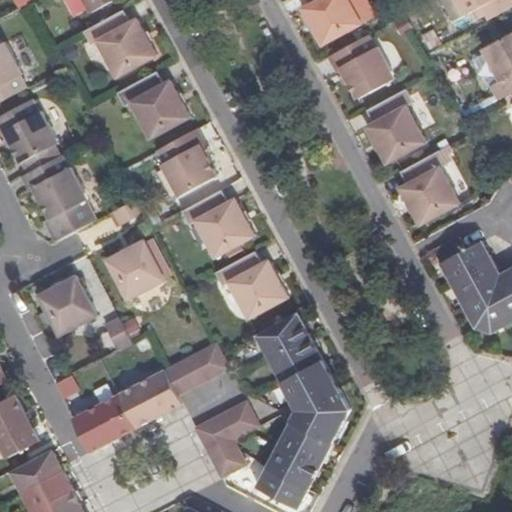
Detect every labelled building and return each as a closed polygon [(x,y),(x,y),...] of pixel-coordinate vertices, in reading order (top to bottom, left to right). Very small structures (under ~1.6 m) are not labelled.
[(118,0),(79,0),(88,15),(118,0)] [(350,0),(309,0),(312,5),(304,9),(325,46),(364,25),(350,0)] [(366,0),(350,0),(364,25),(377,18),(366,0)] [(456,0),(466,17),(483,8),(490,21),(511,9),(507,0),(456,0)] [(129,23),(122,12),(82,34),(89,46),(96,44),(115,79),(155,57),(134,19),(129,23)] [(511,34),(484,51),(502,81),(492,87),(500,101),(511,94),(511,34)] [(330,59),(338,74),(343,71),(350,83),(359,101),(395,82),(376,49),(373,49),(367,39),(330,59)] [(0,46),(0,104),(26,91),(19,79),(22,78),(3,44),(0,46)] [(344,85),(350,83),(343,71),(338,74),(344,85)] [(158,72),(115,95),(121,107),(129,104),(149,141),(192,119),(171,81),(165,84),(158,72)] [(414,106),(406,92),(367,112),(373,125),(369,128),(390,166),(430,144),(410,110),(414,106)] [(20,167),(55,147),(58,146),(41,115),(37,116),(30,102),(0,118),(0,137),(4,136),(20,167)] [(218,177),(207,157),(201,147),(206,144),(198,130),(157,152),(163,165),(160,167),(178,199),(218,177)] [(212,154),(206,144),(201,147),(207,157),(212,154)] [(20,167),(25,177),(61,159),(55,147),(20,167)] [(449,167),(441,153),(401,174),(409,187),(404,190),(425,228),(464,207),(443,170),(449,167)] [(33,192),(36,197),(75,178),(70,168),(67,170),(61,159),(25,177),(21,179),(28,194),(33,192)] [(75,178),(36,197),(39,203),(49,222),(88,202),(75,178)] [(231,205),(223,191),(178,215),(186,229),(196,224),(216,261),(257,239),(235,202),(231,205)] [(36,197),(31,199),(34,206),(39,203),(36,197)] [(137,202),(111,216),(117,227),(144,213),(137,202)] [(166,280),(144,242),(106,262),(128,300),(166,280)] [(511,327),(511,273),(506,276),(487,244),(469,253),(462,242),(440,255),(480,331),(496,336),(511,327)] [(262,267),(256,255),(216,276),(223,290),(230,286),(248,320),(290,298),(270,263),(262,267)] [(98,317),(77,279),(40,298),(61,337),(98,317)] [(299,316),(258,337),(299,409),(260,487),(301,507),(309,491),(330,448),(350,408),(299,316)] [(133,345),(120,320),(107,328),(120,351),(133,345)] [(217,346),(165,373),(179,398),(230,371),(222,356),(217,346)] [(164,371),(119,395),(137,429),(182,405),(179,398),(165,373),(164,371)] [(65,400),(82,392),(74,375),(57,383),(65,400)] [(119,395),(73,420),(90,454),(137,429),(119,395)] [(14,397),(0,404),(0,449),(6,461),(38,444),(14,397)] [(247,403),(196,431),(223,481),(249,467),(234,439),(259,426),(247,403)] [(84,511),(53,452),(11,474),(31,511),(84,511)]
